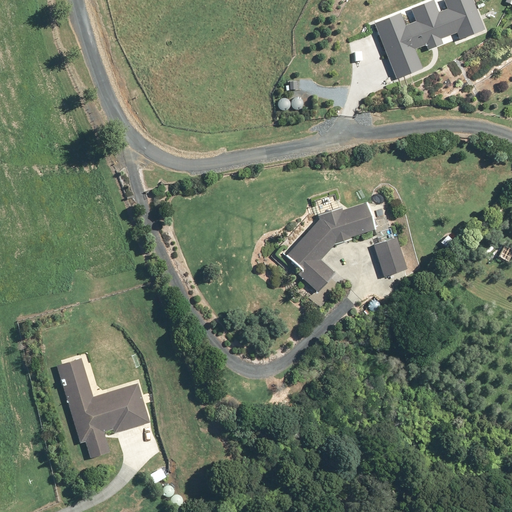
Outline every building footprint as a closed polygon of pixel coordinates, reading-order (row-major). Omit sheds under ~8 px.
[(398,12),(372,22),(395,79),(420,68),(413,50),(425,45),(427,50),(442,44),(440,39),(455,32),(457,39),(483,29),(472,0),(442,0),(445,8),(437,12),(432,0),(427,0),(425,1),(409,8),(415,21),(403,26),(398,12)] [(292,97),(291,97),(290,98),(289,99),(289,100),(288,101),(288,102),(288,101),(287,100),(286,99),(285,98),(284,98),(283,97),(282,97),(281,97),(280,97),(279,98),(278,99),(277,99),(276,100),(276,101),(275,103),(275,104),(275,105),(276,106),(276,107),(277,108),(277,109),(278,110),(279,110),(281,111),(282,111),(283,111),(284,110),(285,110),(286,109),(287,108),(288,107),(288,106),(289,105),(289,106),(290,107),(291,108),(292,108),(293,109),(294,109),(295,109),(296,109),(297,109),(298,109),(299,108),(300,107),(301,106),(301,105),(302,104),(302,103),(302,102),(301,100),(301,99),(300,98),(299,97),(298,96),(296,96),(295,96),(294,96),(293,96),(292,97)] [(333,272),(319,258),(334,241),(372,231),(364,201),(315,215),(316,219),(283,255),(299,269),(294,274),(314,292),(333,272)] [(393,234),(371,242),(382,276),(405,269),(393,234)] [(454,241),(447,234),(438,243),(445,250),(454,241)] [(80,358),(53,366),(77,443),(82,442),(87,458),(106,452),(100,432),(109,429),(111,434),(148,422),(136,382),(92,395),(80,358)] [(146,474),(152,484),(164,476),(158,466),(146,474)] [(168,483),(167,483),(165,484),(164,484),(163,485),(162,486),(162,487),(161,488),(161,489),(161,490),(161,491),(162,492),(162,493),(163,494),(164,495),(165,496),(166,496),(167,496),(168,496),(169,496),(170,496),(169,497),(169,498),(169,499),(169,500),(169,501),(169,502),(170,503),(171,504),(171,505),(172,506),(174,506),(175,506),(176,506),(177,506),(178,506),(179,505),(180,505),(181,504),(181,503),(182,502),(182,501),(182,500),(182,498),(182,497),(181,496),(180,495),(179,494),(178,493),(177,493),(175,493),(174,493),(173,494),(174,493),(174,492),(174,491),(174,490),(174,488),(174,487),(173,486),(173,485),(172,485),(171,484),(170,484),(169,483),(168,483)]
